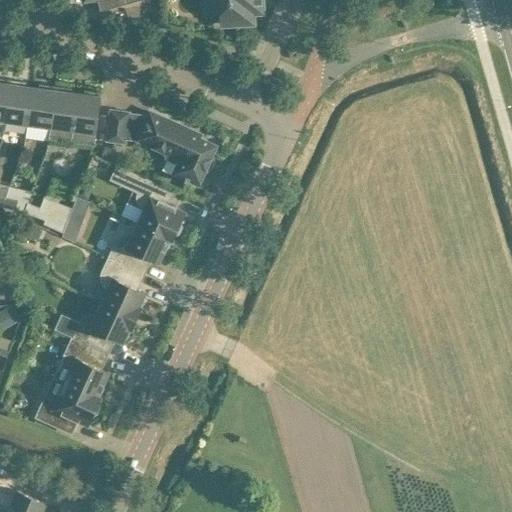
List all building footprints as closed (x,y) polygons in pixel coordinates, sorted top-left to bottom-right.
[(82,0),(83,1),(87,0),(97,0),(100,11),(138,0),(82,0)] [(208,0),(209,15),(220,14),(221,24),(252,22),(251,12),(261,11),(261,9),(263,7),(262,0),(208,0)] [(162,23),(162,13),(157,13),(152,17),(152,22),(162,23)] [(0,136),(2,136),(4,121),(10,79),(0,77),(0,136)] [(10,79),(4,121),(27,124),(32,89),(32,86),(26,85),(26,81),(10,79)] [(32,89),(27,124),(49,127),(55,85),(39,83),(39,87),(32,86),(32,89)] [(50,127),(48,139),(71,142),(77,95),(78,92),(71,91),(71,88),(55,85),(49,127),(50,127)] [(77,95),(71,142),(94,145),(98,111),(101,92),(84,89),(84,93),(78,92),(77,95)] [(125,142),(126,132),(129,112),(111,110),(107,140),(125,142)] [(207,170),(208,169),(210,167),(211,166),(212,164),(212,162),(213,160),(212,158),(210,156),(215,145),(189,133),(191,130),(149,111),(138,137),(167,150),(165,154),(167,157),(182,164),(177,175),(184,178),(183,180),(188,182),(189,180),(197,184),(204,169),(207,170)] [(49,127),(27,124),(25,136),(48,139),(50,127),(49,127)] [(107,144),(102,155),(109,159),(114,148),(107,144)] [(116,164),(109,180),(138,193),(137,194),(137,196),(137,198),(137,200),(138,202),(139,204),(140,206),(141,207),(143,208),(145,209),(139,223),(173,239),(175,235),(178,233),(181,226),(180,223),(182,218),(184,213),(179,211),(173,208),(180,193),(162,185),(145,177),(116,164)] [(0,183),(0,205),(3,206),(5,197),(9,186),(0,183)] [(81,184),(76,195),(87,200),(92,189),(81,184)] [(9,186),(5,197),(17,200),(15,209),(24,212),(28,202),(32,191),(9,186)] [(72,209),(69,217),(82,222),(90,201),(76,196),(72,209)] [(15,209),(17,200),(5,197),(3,206),(15,209)] [(28,202),(24,212),(45,220),(52,200),(43,197),(40,207),(37,206),(28,202)] [(43,224),(52,227),(56,218),(67,223),(69,217),(72,209),(52,200),(45,220),(43,224)] [(67,223),(64,231),(77,236),(82,222),(69,217),(67,223)] [(56,218),(52,227),(63,232),(64,231),(67,223),(56,218)] [(27,220),(23,231),(37,237),(42,227),(27,220)] [(115,242),(108,257),(143,274),(150,259),(152,260),(157,262),(160,257),(164,248),(167,247),(171,239),(172,239),(173,239),(139,223),(132,236),(131,236),(129,235),(127,235),(125,235),(123,236),(121,237),(119,238),(117,239),(116,241),(115,242)] [(77,236),(64,231),(63,232),(61,237),(75,242),(77,236)] [(100,276),(100,278),(101,280),(101,282),(102,284),(103,286),(105,287),(106,288),(108,289),(102,303),(132,317),(136,319),(138,314),(141,308),(140,308),(143,300),(142,296),(144,291),(137,288),(143,274),(108,257),(101,272),(101,274),(100,276)] [(57,317),(54,325),(54,329),(72,337),(107,354),(114,339),(121,342),(123,338),(127,336),(130,328),(132,329),(134,323),(130,321),(132,317),(102,303),(96,316),(94,315),(92,315),(90,315),(88,315),(86,316),(84,317),(82,318),(81,319),(80,321),(79,322),(78,323),(61,315),(57,317)] [(11,323),(20,318),(13,306),(4,311),(11,323)] [(0,360),(5,362),(12,339),(0,335),(0,360)] [(65,352),(53,377),(66,383),(100,399),(100,398),(99,397),(103,389),(101,385),(105,376),(108,371),(103,369),(100,368),(107,354),(72,337),(65,352)] [(42,403),(36,416),(71,432),(77,419),(83,422),(88,424),(90,419),(92,414),(96,413),(99,406),(98,403),(100,399),(66,383),(59,397),(57,396),(55,396),(53,395),(51,396),(49,396),(48,397),(46,398),(44,399),(43,401),(42,403)] [(1,399),(0,401),(0,410),(8,413),(10,407),(7,401),(1,399)] [(0,511),(1,511),(41,511),(46,503),(27,494),(19,491),(20,489),(12,485),(11,487),(9,486),(0,481),(0,511)]
